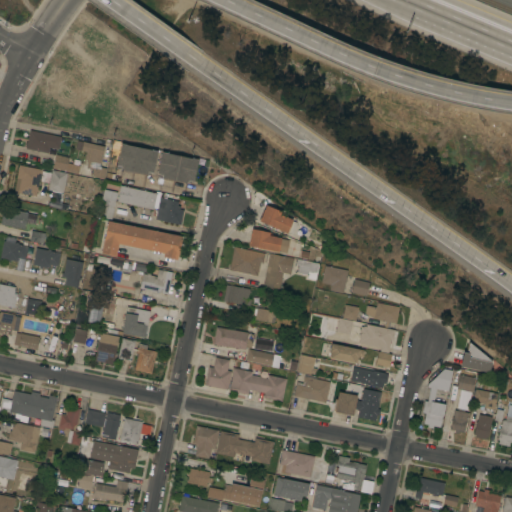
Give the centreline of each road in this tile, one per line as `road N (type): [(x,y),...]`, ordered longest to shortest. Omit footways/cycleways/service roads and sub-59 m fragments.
road 1 (residential): [(0,364),(511,473)]
road 2 (motorway): [(211,71),(511,284)]
road 3 (residential): [(226,198),(152,511)]
road 4 (motorway): [(222,0),(386,73),(511,103)]
road 5 (residential): [(420,349),(384,511)]
road 6 (residential): [(0,121),(28,56),(68,0)]
road 7 (motorway): [(107,0),(211,71)]
